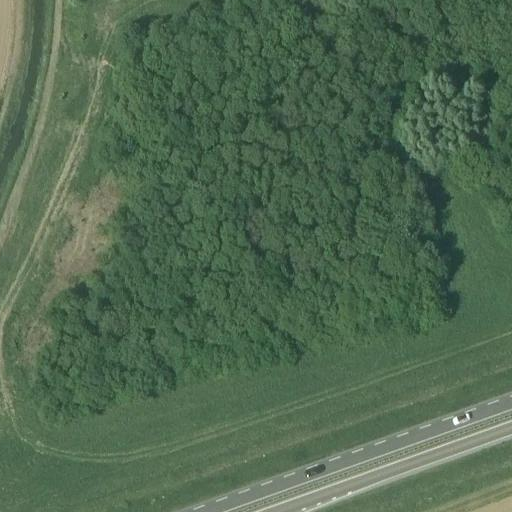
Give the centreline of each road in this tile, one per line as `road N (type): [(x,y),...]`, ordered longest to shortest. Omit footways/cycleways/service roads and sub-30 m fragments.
road 1 (primary): [(511,402),(203,511)]
road 2 (primary): [(280,511),(511,428)]
